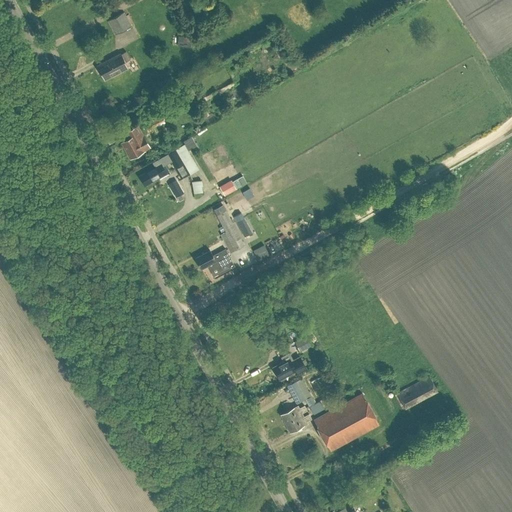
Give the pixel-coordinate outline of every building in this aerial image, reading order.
[(132,25),(127,16),(124,12),(107,21),(115,35),(132,25)] [(191,37),(179,36),(178,45),(190,46),(191,37)] [(98,65),(100,68),(98,69),(104,80),(128,68),(121,53),(98,65)] [(182,82),(177,85),(182,94),(187,91),(182,82)] [(146,133),(153,129),(165,123),(161,115),(149,122),(150,123),(142,127),(146,133)] [(129,159),(145,150),(149,147),(137,125),(127,131),(131,137),(120,143),(129,159)] [(187,141),(178,146),(193,171),(201,167),(187,141)] [(167,154),(171,161),(175,168),(184,163),(175,149),(167,154)] [(163,166),(171,161),(167,154),(152,162),(155,166),(139,176),(145,185),(167,173),(163,166)] [(247,183),(243,176),(232,182),(231,180),(219,186),(225,195),(247,183)] [(201,180),(191,182),(193,193),(202,192),(201,186),(202,186),(201,180)] [(180,186),(172,190),(176,197),(177,197),(181,194),(184,193),(180,186)] [(250,187),(242,192),(246,197),(253,193),(250,187)] [(224,205),(214,210),(235,250),(245,245),(224,205)] [(242,219),(236,222),(244,237),(249,234),(242,219)] [(263,244),(253,250),(259,261),(269,255),(263,244)] [(212,255),(210,250),(195,258),(200,269),(212,263),(218,275),(232,268),(222,250),(212,255)] [(299,348),(311,342),(307,335),(295,342),(299,348)] [(279,379),(296,370),(297,373),(306,368),(301,357),(294,361),(289,352),(281,356),(283,361),(272,367),(279,379)] [(404,409),(437,391),(429,375),(396,393),(404,409)] [(311,396),(302,379),(288,386),(297,403),(311,396)] [(365,400),(362,393),(313,420),(317,426),(316,427),(326,444),(330,450),(379,424),(375,417),(366,400),(365,400)] [(305,399),(308,406),(315,403),(311,396),(305,399)] [(285,424),(302,414),(301,412),(306,410),(304,405),(299,408),(298,405),(280,415),(285,424)] [(302,414),(285,424),(289,433),(307,423),(306,421),(311,418),(308,414),(303,416),(302,414)] [(356,496),(333,508),(335,511),(332,511),(355,511),(353,506),(360,502),(356,496)]
